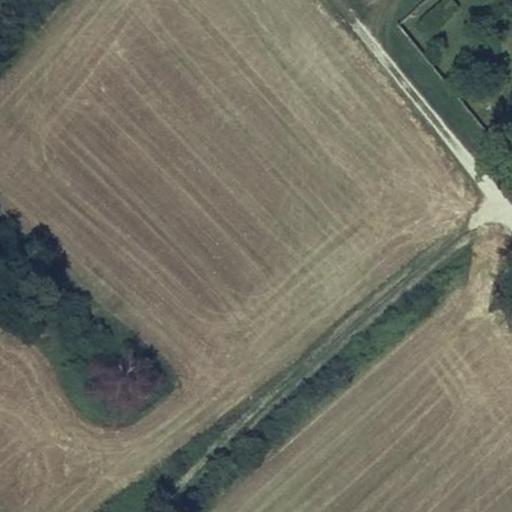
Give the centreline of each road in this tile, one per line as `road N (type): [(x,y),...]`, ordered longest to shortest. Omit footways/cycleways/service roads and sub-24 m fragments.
road 1 (track): [(145,511),(173,471),(508,217)]
road 2 (track): [(341,0),(508,217)]
